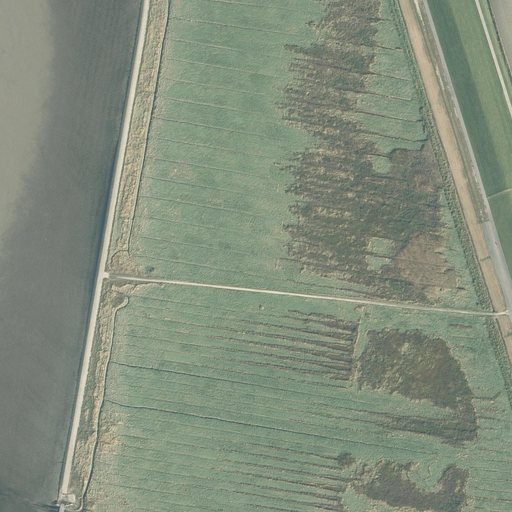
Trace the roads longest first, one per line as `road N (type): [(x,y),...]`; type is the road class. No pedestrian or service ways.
road 1 (track): [(511,311),(489,315),(101,274)]
road 2 (track): [(427,0),(511,285)]
